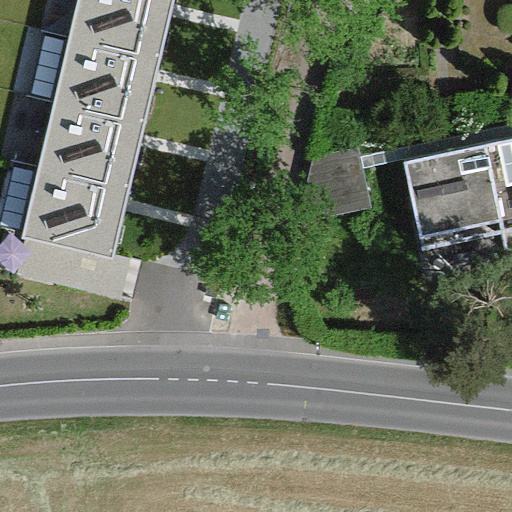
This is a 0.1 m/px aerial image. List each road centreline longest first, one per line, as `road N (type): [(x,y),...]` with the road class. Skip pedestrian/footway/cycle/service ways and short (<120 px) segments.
road 1 (residential): [(328,0),(250,342),(251,380)]
road 2 (tertiary): [(511,410),(251,380)]
road 3 (tertiary): [(251,380),(0,386)]
